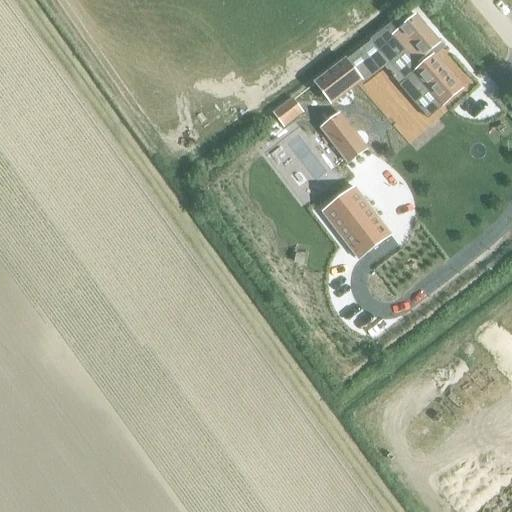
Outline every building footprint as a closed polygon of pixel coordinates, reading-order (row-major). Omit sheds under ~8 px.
[(393,24),(372,43),(380,52),(394,39),(416,64),(425,56),(429,61),(413,75),(429,93),(442,107),(463,89),(451,76),(434,56),(443,48),(416,17),(399,31),(393,24)] [(345,58),(314,82),(331,105),(363,82),(373,74),(357,52),(347,60),(345,58)] [(293,100),(273,115),(282,126),(301,112),(293,100)] [(340,114),(320,128),(347,164),(367,149),(340,114)] [(390,240),(355,192),(323,215),(358,264),(390,240)]
